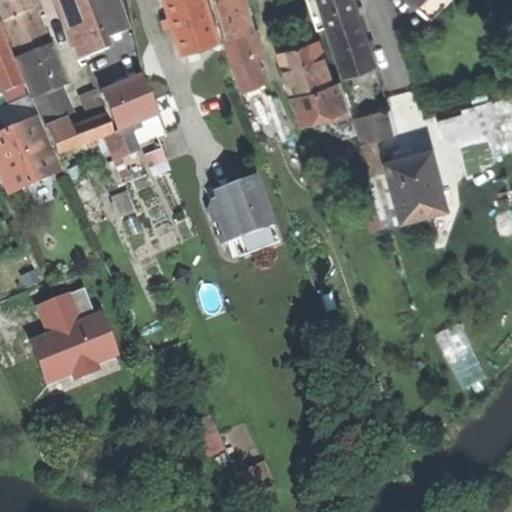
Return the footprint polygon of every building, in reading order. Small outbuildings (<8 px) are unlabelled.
[(0,0),(0,10),(5,22),(36,10),(31,0),(0,0)] [(100,30),(104,40),(127,31),(114,0),(54,0),(70,42),(100,30)] [(163,0),(181,54),(220,42),(206,0),(163,0)] [(216,0),(227,37),(254,30),(245,0),(216,0)] [(308,0),(318,29),(327,26),(360,16),(355,0),(308,0)] [(450,0),(424,0),(419,6),(434,19),(450,0)] [(5,22),(19,58),(50,46),(36,10),(5,22)] [(327,26),(339,63),(372,53),(367,38),(360,16),(327,26)] [(23,85),(0,30),(0,86),(3,93),(3,94),(23,85)] [(109,54),(104,40),(100,30),(70,42),(78,61),(109,54)] [(241,35),(225,40),(232,63),(249,57),(241,35)] [(280,54),(293,97),(332,85),(318,42),(298,48),(280,54)] [(58,65),(50,46),(19,58),(35,98),(52,91),(66,86),(58,65)] [(339,63),(342,75),(343,77),(353,74),(376,67),(372,53),(339,63)] [(256,55),(249,57),(232,63),(242,91),(266,84),(256,55)] [(351,114),(353,120),(366,116),(353,74),(343,77),(342,75),(339,76),(341,82),(351,114)] [(101,94),(116,131),(156,115),(141,78),(101,94)] [(333,119),(351,114),(341,82),(332,85),(293,97),(290,98),(298,123),(325,115),(333,119)] [(0,105),(26,94),(23,85),(3,94),(3,93),(0,93),(0,105)] [(62,117),(52,91),(35,98),(45,124),(62,117)] [(81,97),(89,122),(106,115),(96,91),(81,97)] [(0,108),(0,120),(5,131),(32,119),(37,117),(28,96),(0,108)] [(375,141),(376,144),(397,138),(388,109),(370,115),(378,141),(375,141)] [(440,121),(445,141),(476,133),(471,112),(440,121)] [(113,133),(106,115),(89,122),(96,140),(113,133)] [(353,120),(361,149),(376,144),(375,141),(378,141),(370,115),(366,116),(353,120)] [(67,118),(47,127),(58,155),(78,147),(71,129),(67,118)] [(5,131),(3,131),(12,152),(41,139),(32,119),(5,131)] [(89,122),(71,129),(78,147),(96,140),(89,122)] [(0,173),(9,195),(28,187),(12,152),(3,131),(0,132),(0,173)] [(116,136),(107,140),(112,154),(122,150),(116,136)] [(56,174),(41,139),(12,152),(28,187),(56,174)] [(361,149),(369,176),(377,173),(384,171),(376,144),(361,149)] [(143,154),(148,166),(165,159),(160,146),(143,154)] [(396,199),(442,187),(432,150),(416,155),(404,158),(396,160),(386,163),(396,199)] [(394,152),(396,160),(404,158),(402,150),(394,152)] [(369,176),(371,182),(377,180),(379,179),(377,173),(369,176)] [(232,240),(272,225),(254,175),(213,190),(217,202),(210,205),(208,209),(221,244),(232,240)] [(371,182),(375,194),(378,204),(384,202),(377,180),(371,182)] [(448,208),(442,187),(396,199),(402,221),(448,208)] [(372,233),(386,229),(385,227),(381,213),(378,204),(375,194),(362,198),(372,233)] [(384,202),(378,204),(381,213),(390,211),(387,201),(384,202)] [(390,211),(381,213),(385,227),(394,224),(390,211)] [(278,240),(272,225),(232,240),(238,255),(278,240)] [(0,357),(2,361),(17,355),(6,332),(0,335),(0,357)] [(29,362),(42,389),(63,379),(50,352),(29,362)] [(213,413),(190,421),(203,458),(227,450),(213,413)] [(379,428),(387,441),(404,431),(396,418),(379,428)] [(267,460),(237,470),(245,495),(275,484),(267,460)]
